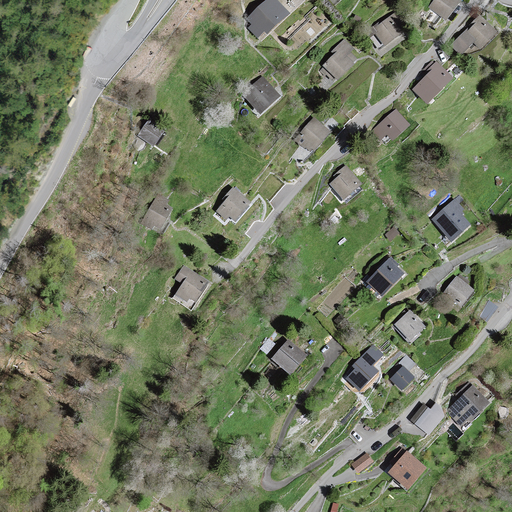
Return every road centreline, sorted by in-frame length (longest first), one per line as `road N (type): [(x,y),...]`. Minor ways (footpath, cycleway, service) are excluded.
road 1 (residential): [(477,0),(218,276)]
road 2 (residential): [(511,304),(389,431),(336,466),(295,511)]
road 3 (unclassified): [(0,265),(108,64)]
